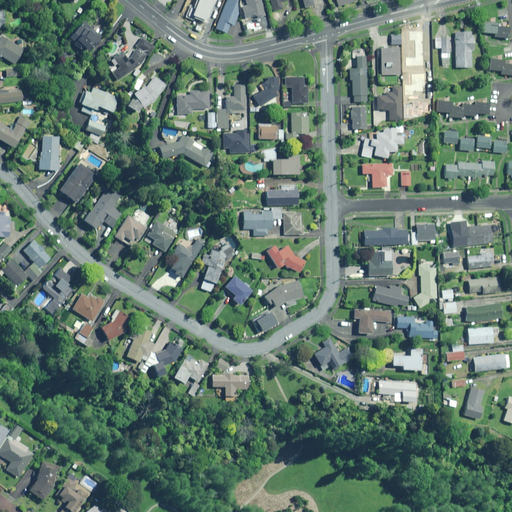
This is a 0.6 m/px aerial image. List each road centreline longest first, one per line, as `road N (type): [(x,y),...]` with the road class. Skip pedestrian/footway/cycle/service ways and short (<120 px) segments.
road 1 (residential): [(0,168),(93,263),(217,340),(247,350),(276,340),(328,301),(331,206)]
road 2 (tertiary): [(324,31),(234,53),(206,51),(134,0)]
road 3 (residential): [(331,206),(511,202)]
road 4 (residential): [(331,206),(324,31)]
road 5 (tertiary): [(444,0),(324,31)]
